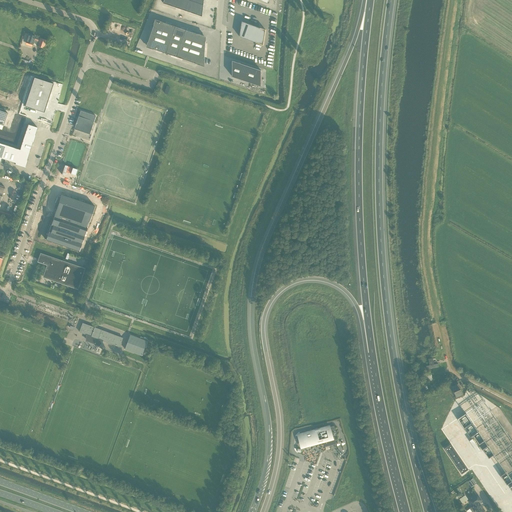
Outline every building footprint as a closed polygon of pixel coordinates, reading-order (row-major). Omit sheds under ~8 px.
[(164,0),(163,3),(202,16),(203,0),(164,0)] [(205,37),(165,23),(156,20),(146,46),(204,66),(205,37)] [(265,30),(242,21),(240,37),(263,45),(265,30)] [(50,42),(46,40),(40,38),(39,40),(34,39),(35,36),(29,34),(26,42),(32,45),(34,40),(39,42),(37,46),(47,50),(50,42)] [(29,62),(20,59),(18,64),(28,67),(29,62)] [(259,87),(260,71),(231,61),(231,76),(259,87)] [(53,83),(33,77),(24,106),(43,112),(53,83)] [(17,104),(22,86),(15,84),(9,101),(17,104)] [(95,116),(80,111),(75,127),(77,127),(77,128),(88,132),(91,122),(93,123),(95,116)] [(20,149),(0,142),(0,161),(1,158),(15,163),(15,164),(24,167),(37,127),(28,124),(20,149)] [(46,240),(79,251),(94,206),(61,194),(46,240)] [(11,214),(0,210),(0,214),(10,218),(11,214)] [(84,269),(41,254),(38,261),(48,265),(47,267),(46,267),(47,267),(44,277),(77,288),(80,279),(81,279),(80,278),(84,269)] [(123,338),(83,323),(80,332),(87,335),(87,340),(96,343),(99,339),(120,347),(123,338)] [(147,341),(130,335),(125,349),(142,356),(147,341)] [(433,358),(428,359),(430,365),(426,366),(426,369),(439,367),(439,364),(434,365),(433,358)] [(429,373),(428,370),(422,371),(425,382),(433,380),(431,373),(429,373)] [(457,397),(463,394),(458,383),(452,386),(457,397)] [(479,431),(472,422),(464,428),(470,437),(473,435),(479,431)] [(314,431),(300,435),(300,437),(303,446),(304,448),(310,447),(309,444),(323,441),(325,447),(336,443),(334,437),(337,436),(334,425),(329,427),(329,426),(327,426),(327,427),(319,430),(318,429),(314,430),(314,431)] [(479,444),(485,440),(479,431),(473,435),(479,444)] [(451,444),(444,448),(461,474),(468,469),(451,444)] [(489,458),(494,454),(488,445),(482,449),(489,458)] [(476,484),(473,478),(468,482),(471,487),(476,484)] [(473,507),(466,511),(467,511),(483,511),(485,511),(479,502),(479,503),(478,502),(481,500),(478,495),(469,501),(473,507)]
